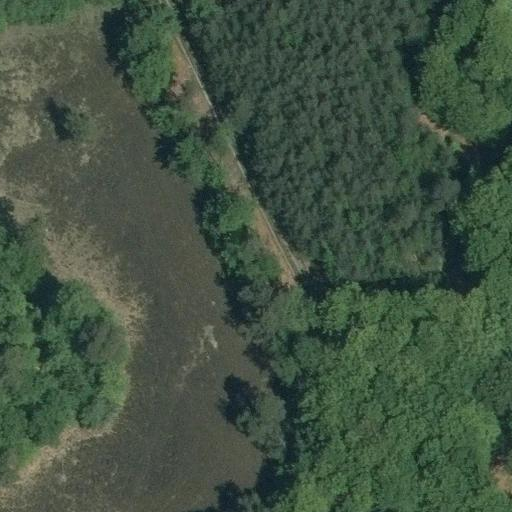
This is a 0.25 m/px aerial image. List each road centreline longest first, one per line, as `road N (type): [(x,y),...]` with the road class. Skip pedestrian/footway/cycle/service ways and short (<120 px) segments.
road 1 (track): [(416,511),(164,0)]
road 2 (track): [(416,511),(511,308)]
